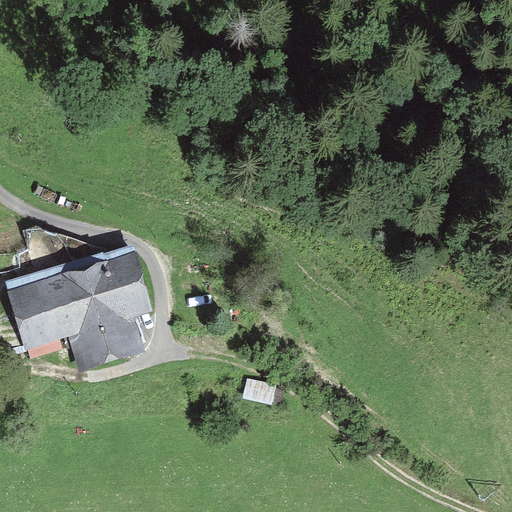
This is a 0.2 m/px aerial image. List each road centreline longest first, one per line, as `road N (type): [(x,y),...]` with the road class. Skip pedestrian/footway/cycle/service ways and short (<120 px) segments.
road 1 (track): [(166,340),(176,352),(245,364),(412,483),(471,511)]
road 2 (track): [(166,340),(162,279),(142,247),(28,212),(0,194)]
